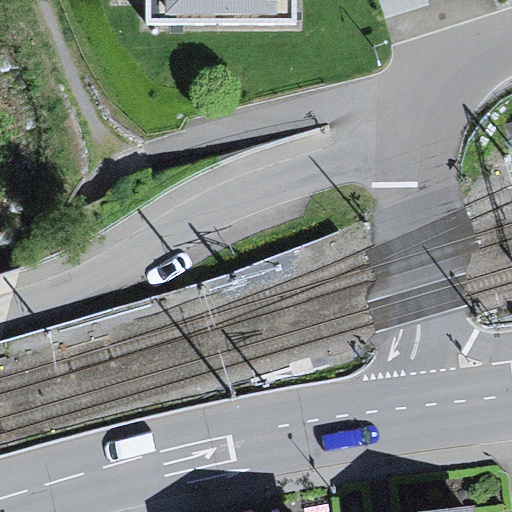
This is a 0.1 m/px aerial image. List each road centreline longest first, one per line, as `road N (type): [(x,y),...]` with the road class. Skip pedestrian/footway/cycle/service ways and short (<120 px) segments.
road 1 (residential): [(404,410),(422,302),(407,187),(412,118),(434,78),(511,51)]
road 2 (primary): [(404,410),(106,469)]
